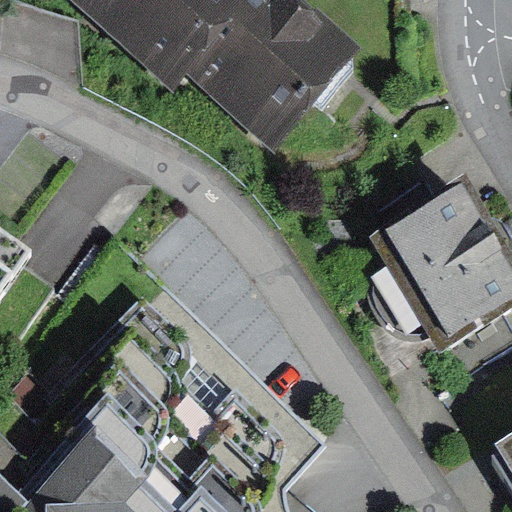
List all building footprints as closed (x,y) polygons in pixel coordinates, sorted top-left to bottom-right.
[(190,58),(243,0),(89,0),(173,77),(190,58)] [(282,0),(243,0),(190,58),(273,135),(344,57),(282,0)] [(511,270),(461,178),(375,226),(443,348),(511,309),(511,270)] [(280,511),(335,445),(157,262),(16,470),(52,511),(280,511)] [(511,454),(499,462),(511,484),(511,454)]
